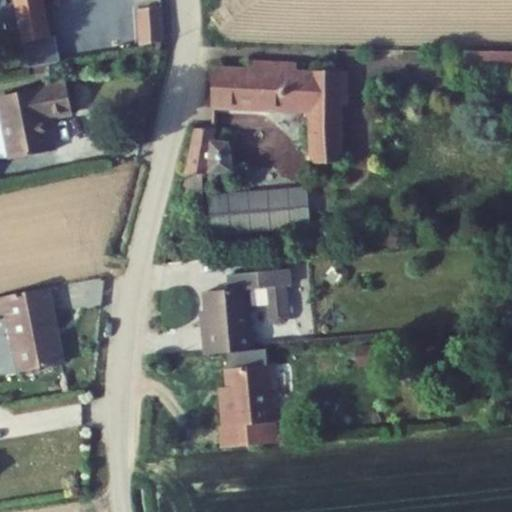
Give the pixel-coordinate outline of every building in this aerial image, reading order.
[(24,0),(29,37),(60,31),(54,0),(24,0)] [(173,1),(148,5),(155,42),(171,39),(174,8),(173,1)] [(509,52),(471,51),(472,70),(508,68),(509,52)] [(259,70),(222,70),(221,108),(320,106),(320,154),(348,154),(348,71),(302,71),(302,63),(259,63),(259,70)] [(83,104),(79,78),(7,90),(8,92),(18,152),(62,145),(56,108),(83,104)] [(0,154),(18,152),(8,92),(0,93),(0,154)] [(219,130),(199,132),(190,172),(236,167),(234,143),(220,144),(219,130)] [(208,171),(236,167),(190,172),(182,206),(211,204),(208,171)] [(313,185),(214,190),(216,231),(316,227),(313,185)] [(201,322),(205,351),(224,349),(253,347),(249,304),(247,286),(267,285),(284,283),(289,283),(288,267),(228,273),(229,288),(204,290),(205,309),(206,322),(201,322)] [(66,360),(53,283),(0,293),(0,311),(11,310),(22,369),(66,360)] [(247,286),(249,304),(268,302),(270,322),(288,321),(284,283),(267,285),(247,286)] [(253,347),(224,349),(226,373),(264,370),(262,346),(253,347)] [(215,426),(217,449),(275,444),(269,369),(264,370),(226,373),(225,388),(226,398),(218,399),(220,426),(215,426)] [(225,388),(217,389),(218,399),(226,398),(225,388)] [(0,473),(9,461),(0,454),(0,473)]
